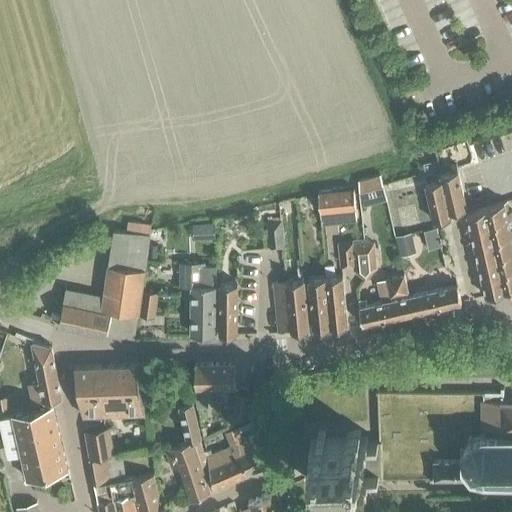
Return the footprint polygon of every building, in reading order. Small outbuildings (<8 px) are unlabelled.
[(450,171),(440,173),(449,211),(450,211),(466,207),(456,163),(449,165),(450,171)] [(449,211),(440,173),(434,175),(435,180),(425,183),(434,220),(451,217),(450,211),(449,211)] [(354,188),(319,190),(321,211),(355,208),(354,188)] [(467,213),(470,230),(508,218),(511,216),(511,211),(511,209),(507,211),(504,201),(467,213)] [(470,230),(474,246),(511,234),(511,226),(510,227),(508,218),(470,230)] [(267,221),(269,247),(285,246),(283,220),(267,221)] [(103,295),(100,309),(136,315),(149,234),(150,225),(127,221),(126,230),(120,230),(113,228),(113,230),(103,295)] [(193,237),(216,237),(216,222),(194,222),(193,237)] [(396,235),(401,255),(416,252),(412,232),(396,235)] [(478,263),(511,251),(511,235),(511,234),(474,246),(478,263)] [(337,242),(341,267),(353,266),(353,269),(364,278),(365,279),(375,267),(373,242),(352,244),(351,240),(337,242)] [(511,251),(478,263),(481,279),(511,268),(511,251)] [(190,299),(190,332),(213,333),(215,268),(205,268),(205,261),(179,260),(179,285),(191,286),(190,299)] [(333,262),(324,263),(325,271),(334,270),(333,262)] [(511,268),(481,279),(485,295),(511,285),(511,268)] [(326,276),(324,276),(324,277),(325,277),(329,327),(347,325),(342,274),(332,275),(332,272),(326,273),(326,276)] [(402,273),(385,277),(388,294),(405,290),(402,273)] [(273,282),(277,332),(307,329),(303,279),(301,279),(301,275),(294,276),(294,280),(273,282)] [(324,277),(324,276),(307,277),(313,329),(329,327),(325,277),(324,277)] [(218,333),(235,333),(236,282),(218,282),(218,333)] [(456,284),(407,296),(411,312),(460,302),(456,284)] [(141,313),(155,315),(159,290),(144,288),(141,313)] [(63,290),(61,302),(100,309),(103,295),(63,290)] [(411,312),(407,296),(358,306),(362,323),(411,312)] [(100,309),(61,302),(58,324),(105,334),(105,333),(133,337),(136,315),(100,309)] [(32,343),(34,350),(38,374),(39,380),(29,382),(33,402),(50,398),(61,396),(51,347),(32,343)] [(73,363),(73,369),(81,414),(143,412),(136,368),(136,362),(73,363)] [(195,362),(196,386),(197,405),(208,405),(208,386),(235,386),(235,362),(195,362)] [(467,438),(469,440),(463,448),(459,448),(458,450),(461,452),(461,460),(432,460),(432,477),(429,477),(429,481),(432,481),(432,479),(455,479),(467,478),(472,478),(473,478),(483,479),(483,483),(487,484),(487,480),(498,480),(498,484),(502,484),(502,480),(511,480),(511,396),(503,397),(503,394),(504,394),(503,393),(504,393),(504,386),(501,386),(501,390),(483,390),(483,399),(481,399),(481,428),(482,428),(482,430),(482,434),(471,437),(469,436),(467,438)] [(230,411),(228,426),(243,420),(244,414),(246,414),(246,413),(250,391),(238,389),(234,412),(230,411)] [(8,394),(0,395),(0,406),(9,406),(8,394)] [(194,402),(178,405),(187,440),(198,437),(202,436),(194,402)] [(12,412),(17,437),(57,428),(51,403),(12,412)] [(242,424),(232,429),(251,471),(267,464),(253,434),(243,439),(239,430),(244,428),(242,424)] [(108,426),(85,430),(89,457),(113,453),(108,426)] [(57,428),(17,437),(27,477),(67,467),(57,428)] [(231,444),(222,448),(234,479),(251,471),(232,429),(226,431),(231,444)] [(317,438),(310,438),(310,440),(310,446),(318,445),(318,473),(311,473),(311,478),(311,481),(319,481),(319,488),(326,488),(326,481),(354,480),(354,487),(361,487),(361,480),(368,480),(368,475),(382,475),(381,440),(379,440),(367,441),(367,437),(361,437),(360,430),(353,430),(353,437),(325,438),(325,431),(317,431),(317,438)] [(187,440),(165,447),(172,466),(180,464),(191,498),(213,488),(207,451),(206,450),(203,451),(198,437),(187,440)] [(210,450),(207,451),(213,488),(234,479),(222,448),(212,453),(210,450)] [(92,482),(109,478),(124,476),(119,452),(87,458),(92,482)] [(131,477),(139,511),(156,511),(163,509),(153,472),(131,477)] [(109,478),(111,488),(116,511),(137,511),(133,492),(129,476),(124,476),(109,478)] [(116,511),(111,488),(94,491),(98,511),(116,511)] [(283,511),(273,489),(248,501),(249,504),(239,509),(240,511),(283,511)] [(39,511),(36,501),(17,506),(18,511),(39,511)]
